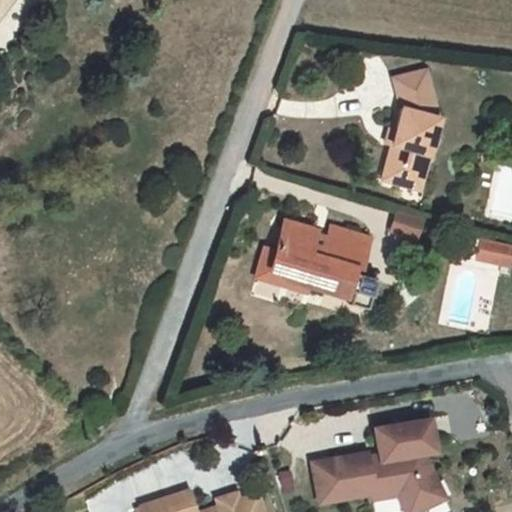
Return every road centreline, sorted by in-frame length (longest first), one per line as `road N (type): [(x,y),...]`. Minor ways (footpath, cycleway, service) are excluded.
road 1 (residential): [(130,441),(131,411),(286,0)]
road 2 (unclassified): [(130,441),(288,397),(511,360)]
road 3 (unclassified): [(2,511),(130,441)]
